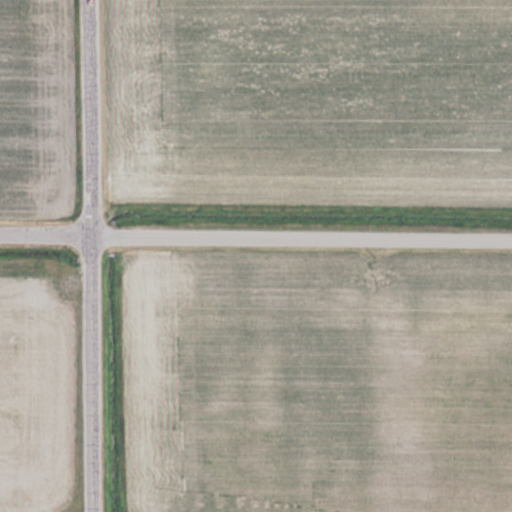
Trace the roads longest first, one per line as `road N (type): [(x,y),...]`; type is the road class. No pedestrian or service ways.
road 1 (tertiary): [(94,511),(89,0)]
road 2 (residential): [(112,241),(511,245)]
